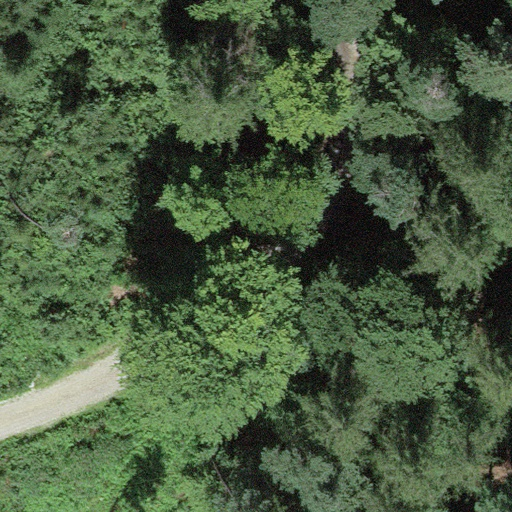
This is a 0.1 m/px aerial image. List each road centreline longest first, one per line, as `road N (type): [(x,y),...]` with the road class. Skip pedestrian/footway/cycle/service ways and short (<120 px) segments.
road 1 (track): [(0,420),(293,299),(361,146),(336,0)]
road 2 (track): [(293,299),(511,281)]
